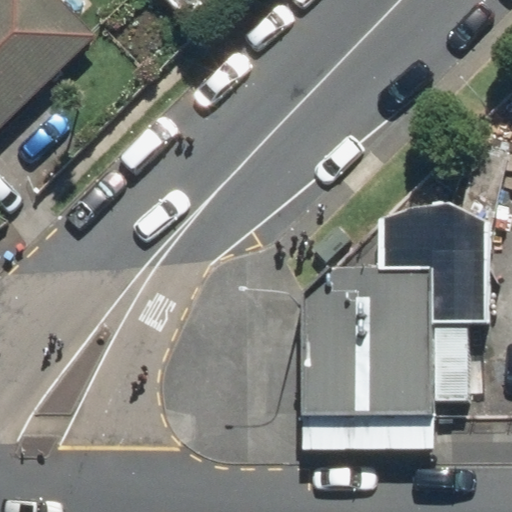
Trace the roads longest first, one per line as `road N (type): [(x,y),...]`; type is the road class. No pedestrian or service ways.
road 1 (residential): [(243,163),(171,316),(100,511)]
road 2 (residential): [(0,395),(77,283),(243,163)]
road 3 (residential): [(399,0),(243,163)]
